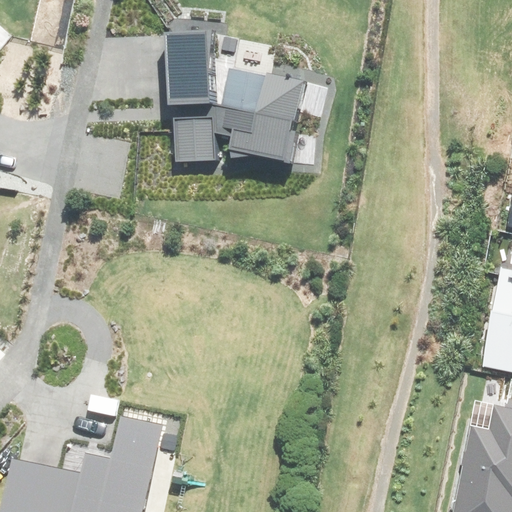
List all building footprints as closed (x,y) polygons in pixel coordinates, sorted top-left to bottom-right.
[(238,154),(263,151),(295,158),(312,79),(235,63),(229,100),(219,99),(217,28),(176,29),(180,102),(187,101),(187,113),(180,113),(181,156),(221,155),(221,129),(236,132),(238,154)] [(137,221),(98,216),(96,230),(134,236),(137,221)] [(488,367),(511,372),(511,269),(488,367)] [(511,511),(511,400),(487,395),(460,511),(511,511)] [(86,467),(18,453),(6,510),(16,511),(149,511),(169,418),(123,408),(115,449),(91,444),(86,467)]
